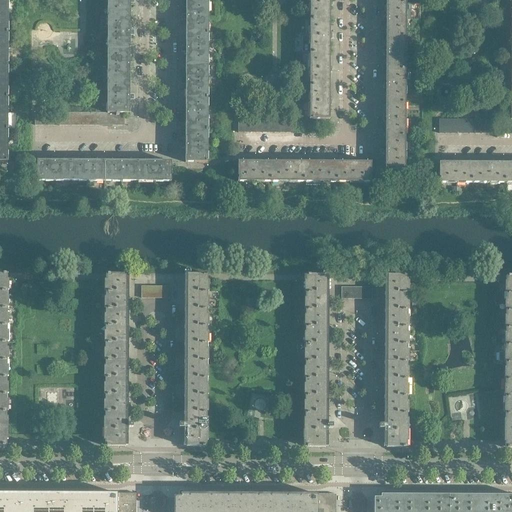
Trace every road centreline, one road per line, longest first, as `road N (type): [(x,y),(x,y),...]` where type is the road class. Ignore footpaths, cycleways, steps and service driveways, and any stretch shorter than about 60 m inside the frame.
road 1 (tertiary): [(157,464),(356,466)]
road 2 (residential): [(347,140),(371,140),(371,0)]
road 3 (residential): [(145,137),(169,138),(171,0)]
road 4 (tertiary): [(0,464),(157,464)]
road 5 (residential): [(155,426),(170,411),(170,305),(142,305)]
road 6 (tertiary): [(356,466),(511,466)]
road 7 (residential): [(356,425),(343,411),(344,307),(368,308)]
road 8 (residential): [(347,0),(347,140)]
road 9 (residential): [(145,137),(146,0)]
road 10 (residential): [(155,426),(142,411),(142,305)]
road 11 (residential): [(356,425),(367,412),(368,308)]
